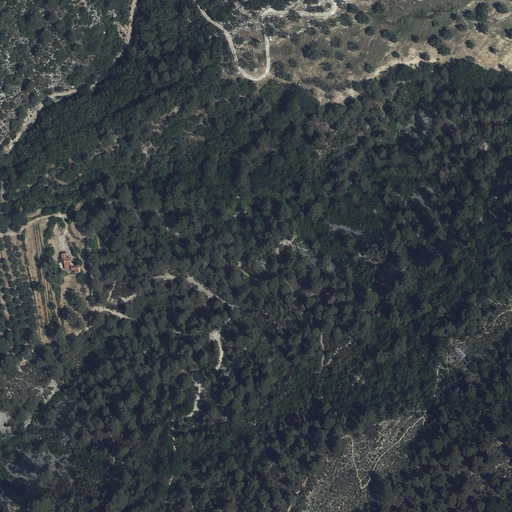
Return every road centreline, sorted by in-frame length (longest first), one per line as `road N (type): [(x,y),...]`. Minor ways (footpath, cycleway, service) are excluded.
road 1 (track): [(195,0),(225,30),(249,77),(264,75),(268,64),(265,12),(325,13),(333,0)]
road 2 (track): [(0,156),(51,95),(95,88),(120,55),(129,0)]
